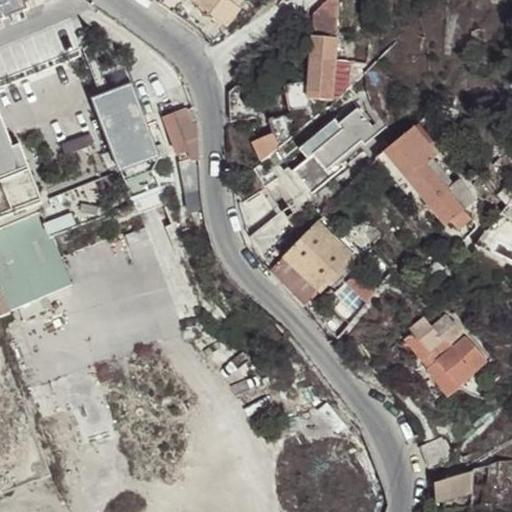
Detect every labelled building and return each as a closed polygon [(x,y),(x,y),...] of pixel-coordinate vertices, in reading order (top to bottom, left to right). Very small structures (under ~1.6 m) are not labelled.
[(25,0),(0,0),(0,22),(30,11),(25,0)] [(241,9),(228,0),(197,0),(195,4),(215,19),(227,28),(241,9)] [(338,0),(329,0),(314,15),(311,60),(334,63),(338,0)] [(215,19),(195,4),(185,20),(207,36),(214,28),(210,26),(215,19)] [(488,46),(489,32),(475,31),(474,45),(488,46)] [(345,83),(349,89),(367,74),(368,48),(349,46),(345,83)] [(308,101),(331,102),(334,63),(311,60),(308,101)] [(349,89),(338,98),(344,107),(367,92),(367,74),(349,89)] [(229,92),(230,123),(256,119),(260,103),(244,79),(229,92)] [(126,173),(152,163),(160,160),(133,86),(91,103),(118,176),(126,173)] [(273,128),(280,142),(296,131),(284,103),(266,112),(273,128)] [(294,174),(313,195),(345,167),(340,161),(361,143),(364,147),(378,133),(358,110),(340,125),(335,120),(300,151),(308,160),(294,174)] [(201,129),(194,111),(180,116),(180,114),(165,120),(181,165),(191,161),(192,162),(200,161),(200,144),(201,129)] [(0,222),(38,209),(42,208),(19,148),(13,150),(0,117),(0,222)] [(252,141),(261,161),(280,142),(273,128),(252,141)] [(411,131),(384,155),(408,182),(425,169),(432,164),(435,160),(411,131)] [(160,188),(152,163),(126,173),(135,198),(160,188)] [(454,190),(432,164),(425,169),(463,212),(474,203),(459,184),(454,190)] [(463,212),(425,169),(408,182),(417,193),(446,227),(451,224),(463,212)] [(0,308),(65,284),(38,209),(0,222),(0,308)] [(471,221),(463,212),(451,224),(459,232),(471,221)] [(272,270),(305,306),(352,259),(317,224),(272,270)] [(431,323),(443,336),(447,341),(463,327),(446,309),(431,323)] [(424,317),(413,327),(416,330),(431,347),(443,336),(431,323),(424,317)] [(413,327),(402,338),(405,341),(416,330),(413,327)] [(440,356),(431,347),(416,330),(405,341),(451,392),(463,382),(460,378),(440,356)] [(467,333),(455,344),(475,365),(487,354),(467,333)] [(455,344),(440,356),(460,378),(475,365),(455,344)] [(475,365),(460,378),(463,382),(478,368),(475,365)] [(426,472),(444,460),(433,443),(414,452),(426,472)] [(451,462),(454,475),(472,470),(467,454),(451,462)] [(485,465),(472,470),(472,471),(434,484),(436,504),(472,493),(485,495),(485,465)]
